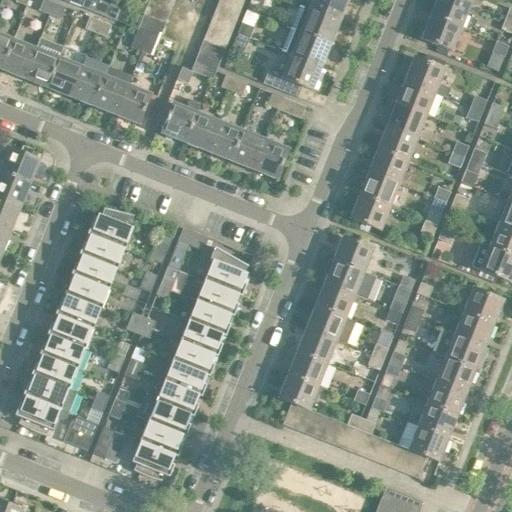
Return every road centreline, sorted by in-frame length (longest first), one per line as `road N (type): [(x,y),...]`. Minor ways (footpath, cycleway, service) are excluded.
road 1 (residential): [(470,511),(230,416)]
road 2 (residential): [(305,232),(401,0)]
road 3 (residential): [(305,232),(87,148)]
road 4 (residential): [(230,416),(305,232)]
road 5 (residential): [(16,325),(87,148)]
road 6 (residential): [(127,511),(0,460)]
